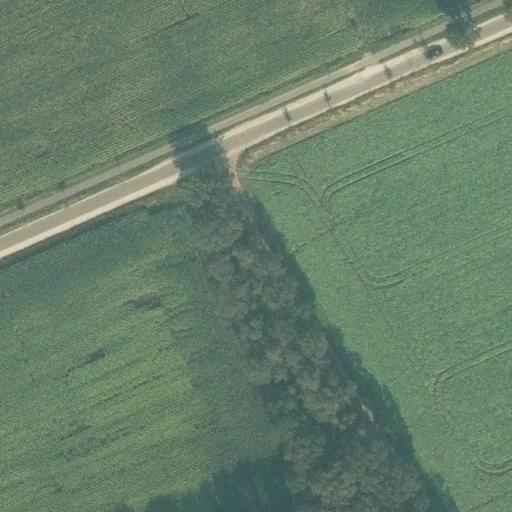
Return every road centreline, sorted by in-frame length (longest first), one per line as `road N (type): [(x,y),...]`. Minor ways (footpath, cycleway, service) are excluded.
road 1 (unclassified): [(0,243),(511,17)]
road 2 (track): [(199,134),(431,511)]
